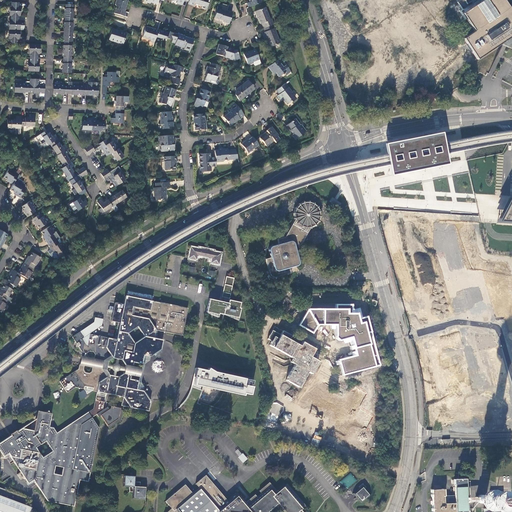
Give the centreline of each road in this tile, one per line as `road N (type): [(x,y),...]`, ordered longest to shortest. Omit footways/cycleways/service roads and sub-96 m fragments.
road 1 (secondary): [(41,324),(201,214)]
road 2 (secondary): [(345,153),(397,338)]
road 3 (secondary): [(298,0),(341,142)]
